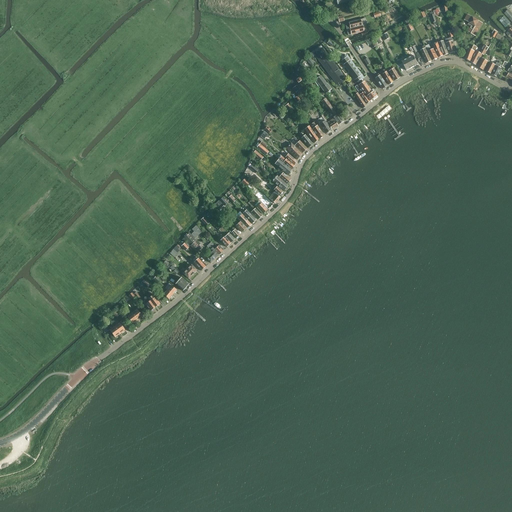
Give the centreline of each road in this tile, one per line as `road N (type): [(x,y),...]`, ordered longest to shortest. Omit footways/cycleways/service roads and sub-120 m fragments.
road 1 (track): [(25,132),(55,157),(77,161),(87,182),(116,165),(152,197),(238,99),(226,76),(239,69),(271,94),(307,42)]
road 2 (residential): [(100,357),(182,298),(284,202),(310,153),(383,96)]
road 3 (track): [(0,398),(159,251),(175,222),(155,196)]
road 4 (track): [(0,157),(74,85),(18,25)]
road 5 (track): [(187,157),(214,187),(224,185),(255,123),(239,92)]
road 6 (residential): [(383,96),(444,62),(511,86)]
